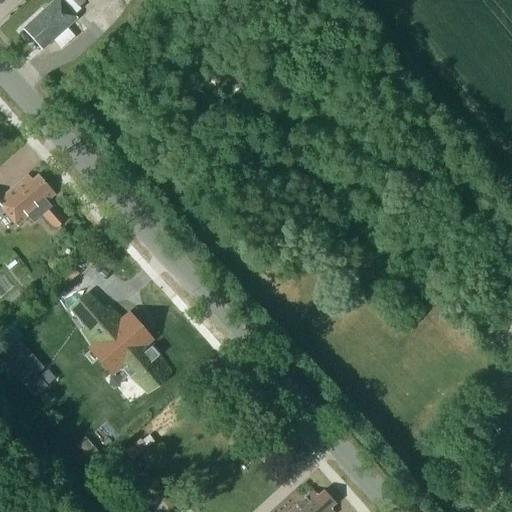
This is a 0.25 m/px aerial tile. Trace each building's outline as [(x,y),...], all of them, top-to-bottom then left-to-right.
[(33,27),(27,33),(39,46),(46,41),(49,45),(53,41),(61,50),(75,37),(67,28),(77,19),(60,0),(55,0),(30,24),(33,27)] [(68,0),(80,12),(84,7),(82,5),(87,0),(68,0)] [(0,200),(0,209),(1,208),(17,226),(28,216),(34,223),(43,215),(55,229),(66,220),(54,206),(51,208),(46,203),(54,195),(49,188),(39,176),(33,182),(28,176),(0,200)] [(77,315),(94,300),(89,296),(80,301),(73,309),(77,315)] [(107,308),(83,329),(94,346),(91,348),(112,372),(120,366),(123,369),(122,370),(123,370),(129,377),(129,378),(132,376),(133,377),(136,374),(150,389),(170,372),(151,346),(148,349),(145,344),(151,339),(129,315),(122,321),(107,308)] [(0,330),(0,339),(9,350),(23,337),(10,322),(0,330)] [(21,342),(2,359),(35,396),(46,386),(36,374),(44,367),(21,342)] [(161,427),(153,433),(158,439),(165,433),(161,427)] [(158,439),(153,433),(142,441),(141,438),(124,451),(132,461),(148,448),(147,447),(158,439)] [(97,452),(84,438),(78,444),(90,459),(97,452)] [(511,487),(511,454),(507,449),(491,464),(511,487)] [(331,511),(329,509),(335,504),(324,491),(318,497),(313,491),(289,511),(331,511)]
